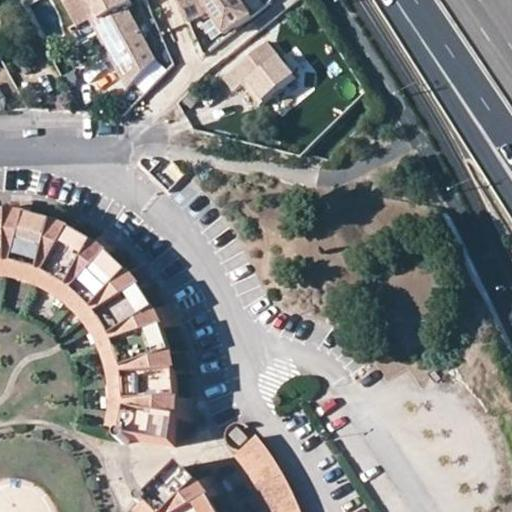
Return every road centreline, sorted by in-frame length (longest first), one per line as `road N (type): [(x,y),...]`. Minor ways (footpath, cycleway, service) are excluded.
road 1 (residential): [(243,330),(343,382),(422,511)]
road 2 (residential): [(65,153),(137,187),(188,234),(243,330)]
road 3 (primary): [(386,0),(511,187)]
road 4 (residential): [(243,330),(253,402),(327,511)]
road 5 (trunk): [(411,0),(511,148)]
